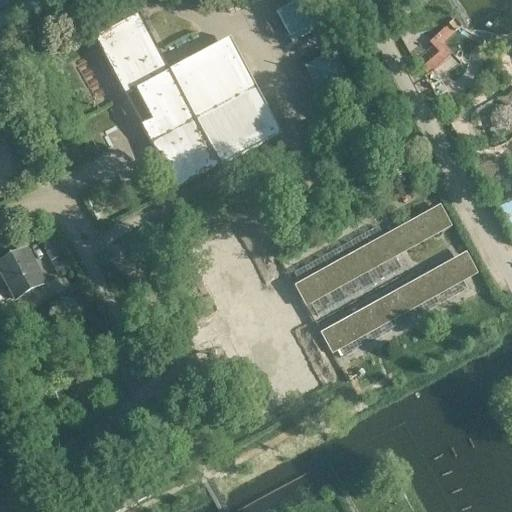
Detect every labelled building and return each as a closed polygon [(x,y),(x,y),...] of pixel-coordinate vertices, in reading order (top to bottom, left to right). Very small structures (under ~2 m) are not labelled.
[(320,29),(305,1),(277,16),(292,44),(320,29)] [(134,17),(88,41),(120,102),(132,96),(147,125),(136,131),(171,198),(216,174),(216,173),(277,140),(232,55),(172,88),(134,17)] [(350,84),(334,55),(306,71),(321,99),(350,84)] [(298,275),(320,317),(405,272),(382,229),(298,275)] [(212,320),(234,360),(243,355),(274,411),(292,401),(288,394),(295,391),(298,398),(316,388),(287,336),(284,331),(302,321),(281,283),(264,293),(261,287),(260,287),(232,235),(214,245),(218,252),(212,256),(208,250),(207,249),(190,258),(221,315),(212,320)] [(27,252),(20,256),(0,266),(0,271),(3,277),(15,301),(45,285),(27,252)] [(453,259),(326,328),(343,360),(470,291),(453,259)] [(62,446),(74,468),(81,481),(135,452),(116,417),(62,446)]
